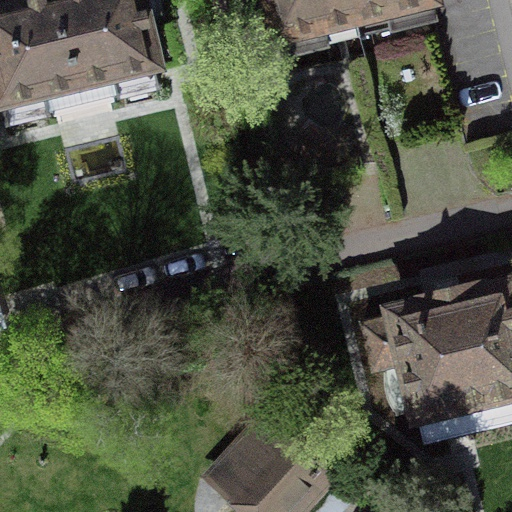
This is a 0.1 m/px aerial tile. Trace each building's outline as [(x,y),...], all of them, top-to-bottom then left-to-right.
[(0,101),(1,101),(6,123),(48,114),(43,91),(111,75),(116,97),(160,87),(144,19),(162,15),(158,0),(24,0),(25,2),(0,7),(0,101)] [(322,26),(355,18),(350,0),(268,0),(277,37),(279,37),(284,56),(327,46),(322,26)] [(350,0),(355,18),(387,10),(392,30),(436,19),(431,1),(433,0),(350,0)] [(426,440),(511,419),(511,308),(507,284),(449,298),(392,312),(393,315),(363,322),(375,368),(404,361),(417,415),(420,414),(426,440)] [(273,452),(239,489),(256,505),(263,511),(283,511),(321,473),(284,439),(283,440),(267,425),(274,416),(270,413),(252,432),(273,452)] [(252,432),(210,476),(232,495),(239,489),(273,452),(252,432)]
